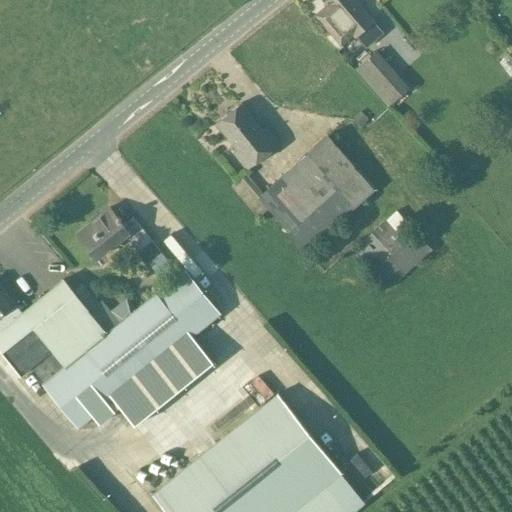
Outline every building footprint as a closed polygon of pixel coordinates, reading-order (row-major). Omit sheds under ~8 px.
[(364,46),(382,31),(373,22),(374,21),(355,0),(327,0),(325,2),(328,5),(316,15),(341,45),(353,34),(355,37),(356,37),(364,46)] [(355,71),(388,106),(409,87),(377,51),(355,71)] [(281,142),(267,125),(263,128),(242,101),(217,122),(238,148),(234,151),(248,168),(281,142)] [(230,186),(258,217),(270,208),(305,249),(375,188),(328,135),(263,193),(247,172),(230,186)] [(439,165),(453,183),(464,175),(449,157),(439,165)] [(77,234),(97,259),(126,236),(138,251),(152,240),(133,216),(123,224),(110,208),(77,234)] [(352,250),(387,289),(408,269),(432,249),(415,231),(407,240),(401,234),(410,225),(397,210),(374,231),(352,250)] [(162,253),(150,262),(162,278),(174,269),(162,253)] [(0,283),(0,348),(21,375),(32,367),(43,381),(42,382),(79,428),(94,416),(99,424),(121,407),(136,426),(214,363),(193,336),(222,313),(185,267),(119,320),(103,301),(99,304),(92,295),(93,295),(82,282),(74,289),(65,277),(22,311),(16,303),(0,283)] [(249,396),(266,387),(259,375),(242,384),(249,396)] [(222,380),(179,412),(183,417),(194,409),(197,413),(216,398),(219,403),(206,413),(211,420),(237,401),(222,380)] [(152,494),(166,511),(354,511),(366,503),(276,392),(152,494)]
